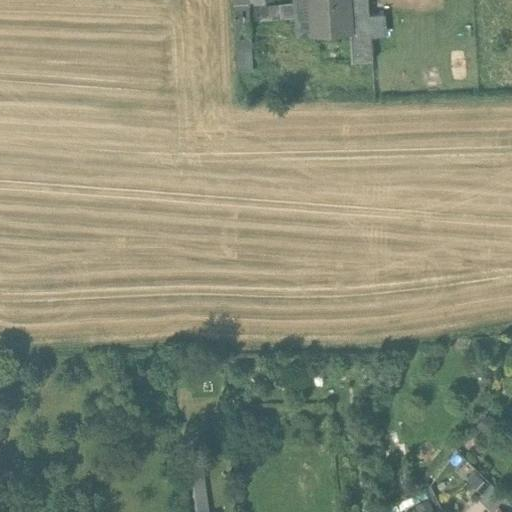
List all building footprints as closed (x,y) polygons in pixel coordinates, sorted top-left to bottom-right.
[(248,0),(235,0),(238,71),(252,71),(249,4),(248,0)] [(350,0),(294,0),(296,9),(314,7),(316,34),(352,32),(350,0)] [(369,0),(350,0),(352,32),(355,82),(375,81),(372,36),(385,35),(384,13),(370,14),(369,0)] [(281,5),(260,7),(261,20),(282,19),(281,5)] [(314,7),(296,9),(298,35),(316,34),(314,7)] [(511,511),(511,498),(493,481),(480,495),(495,509),(500,504),(508,511),(511,511)] [(204,511),(204,484),(182,484),(182,511),(204,511)] [(427,511),(445,511),(432,489),(419,497),(427,511)]
